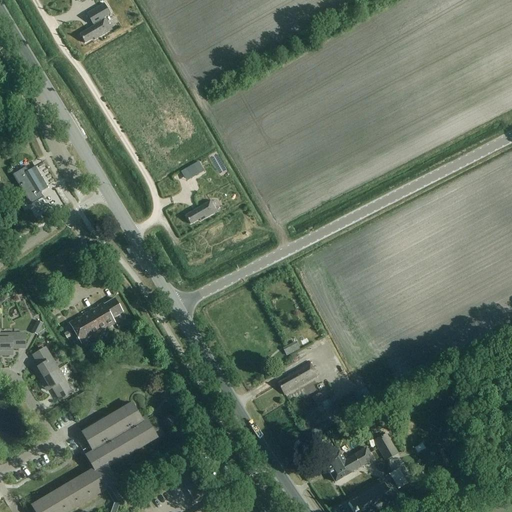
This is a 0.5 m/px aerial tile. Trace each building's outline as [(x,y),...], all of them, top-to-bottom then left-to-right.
[(94,27),(80,34),(86,45),(112,30),(106,20),(104,21),(103,19),(110,15),(104,4),(86,14),(92,25),(93,25),(94,27)] [(193,165),(186,169),(192,179),(199,175),(193,165)] [(40,192),(48,188),(44,182),(35,167),(28,171),(26,167),(13,175),(31,205),(44,197),(40,192)] [(185,216),(191,225),(200,220),(201,222),(218,212),(212,201),(185,216)] [(104,306),(111,319),(122,313),(114,299),(104,306)] [(96,310),(107,329),(115,325),(111,319),(104,306),(103,304),(97,307),(98,309),(96,310)] [(88,313),(100,333),(107,329),(96,310),(94,312),(93,310),(88,313)] [(81,319),(93,338),(100,333),(88,313),(83,316),(84,318),(81,319)] [(82,344),(93,338),(81,319),(79,320),(78,319),(70,323),(82,344)] [(37,322),(32,332),(38,335),(43,324),(37,322)] [(69,331),(63,334),(67,339),(72,336),(69,331)] [(0,335),(0,350),(0,355),(12,355),(12,348),(25,348),(25,335),(0,335)] [(286,356),(299,349),(297,344),(284,351),(286,356)] [(34,370),(41,381),(58,371),(45,349),(33,356),(40,367),(34,370)] [(284,396),(318,378),(309,362),(295,370),(297,373),(277,384),(284,396)] [(60,400),(72,393),(58,371),(41,381),(47,391),(53,388),(60,400)] [(324,395),(331,391),(328,386),(321,390),(324,395)] [(326,402),(321,393),(313,397),(318,407),(326,402)] [(48,408),(56,404),(54,399),(46,403),(48,408)] [(216,511),(211,504),(197,511),(116,511),(120,504),(110,488),(113,486),(117,483),(108,467),(163,435),(157,425),(151,428),(145,418),(142,420),(132,404),(82,434),(90,447),(83,451),(94,470),(32,506),(35,511),(69,511),(106,490),(114,504),(111,511),(216,511)] [(387,434),(374,441),(386,461),(398,454),(387,434)] [(335,483),(374,460),(367,448),(344,462),(338,452),(322,462),(335,483)] [(194,501),(205,494),(188,465),(176,471),(194,501)] [(375,511),(394,501),(396,493),(392,487),(384,484),(348,504),(352,511),(375,511)]
